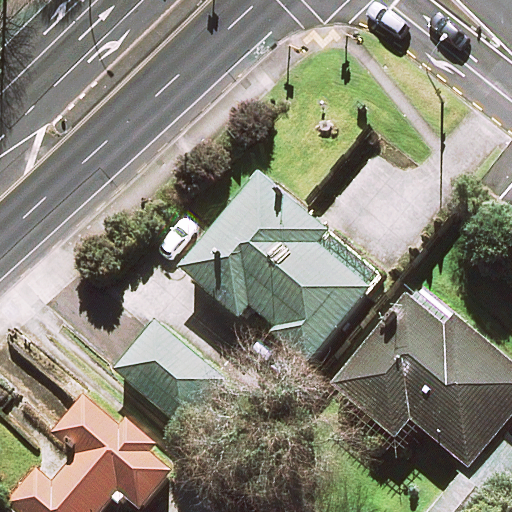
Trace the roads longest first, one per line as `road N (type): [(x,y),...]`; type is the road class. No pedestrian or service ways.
road 1 (secondary): [(258,0),(85,163),(0,206)]
road 2 (secondary): [(0,132),(21,95),(114,0)]
